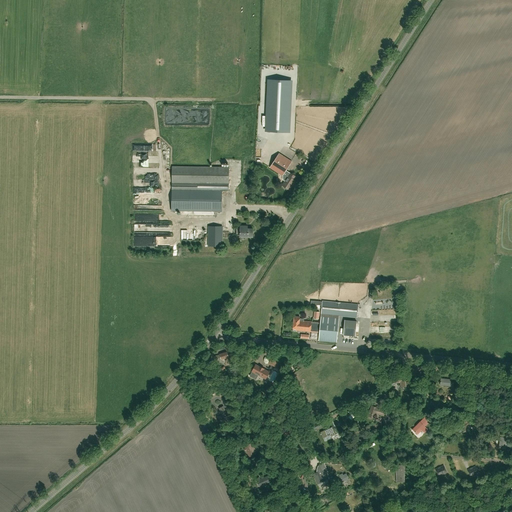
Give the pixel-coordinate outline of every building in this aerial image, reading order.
[(271,84),(266,134),(288,136),(292,86),(271,84)] [(290,174),(285,171),(291,162),(279,153),(270,168),(283,176),(283,175),(284,176),(283,177),(283,180),(285,181),(282,185),(284,187),(284,188),(287,190),(288,189),(289,190),(292,184),(293,185),(295,181),(294,180),(296,177),(290,173),(290,174)] [(229,191),(229,183),(229,167),(172,166),(172,211),(222,211),(222,191),(229,191)] [(208,226),(208,246),(222,247),(223,226),(208,226)] [(253,237),(253,229),(252,229),(246,229),(247,226),(240,226),(240,228),(236,228),(236,235),(240,235),(240,237),(241,237),(241,239),(245,239),(245,237),(252,237),(253,237)] [(296,330),(319,332),(319,341),(336,342),(339,315),(357,317),(358,304),(322,301),(320,322),(302,321),(302,319),(300,318),(300,317),(294,316),(293,329),(297,329),(296,330)] [(345,320),(345,337),(357,337),(357,320),(345,320)] [(221,359),(228,357),(227,352),(220,354),(220,355),(214,356),(216,362),(222,360),(221,359)] [(269,368),(269,370),(271,371),(272,370),(274,367),(278,369),(279,368),(277,367),(280,363),(274,360),(271,365),(269,368)] [(257,374),(265,379),(270,372),(264,369),(261,367),(260,367),(256,364),(252,371),(252,372),(250,376),(254,378),(257,374)] [(401,389),(406,388),(405,375),(400,375),(400,377),(390,378),(391,383),(400,382),(401,389)] [(440,384),(451,385),(453,386),(454,382),(451,381),(451,378),(441,377),(440,384)] [(371,405),(368,416),(373,418),(374,413),(383,415),(385,410),(376,408),(376,407),(371,405)] [(229,418),(229,417),(232,416),(229,411),(227,412),(223,406),(219,408),(223,416),(221,417),(223,421),(226,419),(227,420),(228,420),(229,420),(230,418),(229,418)] [(390,420),(393,419),(396,418),(393,410),(390,411),(391,414),(387,416),(388,419),(386,419),(387,422),(388,422),(389,424),(391,423),(390,420)] [(468,426),(468,425),(471,425),(471,420),(467,420),(461,420),(461,423),(458,423),(458,428),(462,428),(462,432),(467,432),(467,426),(468,426)] [(317,430),(316,429),(324,425),(324,423),(323,421),(312,425),(312,427),(311,427),(313,432),(317,430)] [(417,434),(421,430),(424,433),(428,430),(420,422),(413,429),(417,434)] [(332,426),(320,432),(323,438),(330,434),(331,436),(337,433),(335,428),(333,429),(332,426)] [(284,436),(286,435),(288,437),(293,434),(291,432),(289,427),(281,431),(284,436)] [(499,447),(505,448),(507,437),(501,436),(499,447)] [(252,456),(251,453),(255,451),(255,449),(253,444),(251,444),(245,446),(250,457),(252,456)] [(315,479),(317,483),(322,481),(326,480),(329,479),(326,471),(324,472),(322,467),(325,466),(324,463),(318,465),(317,470),(317,472),(314,473),(317,479),(315,479)] [(404,472),(405,472),(405,469),(404,469),(403,465),(398,465),(398,468),(396,468),(397,478),(404,478),(404,472)] [(439,476),(446,472),(443,466),(436,469),(439,476)] [(471,476),(478,473),(476,466),(468,470),(471,476)] [(343,482),(347,480),(348,483),(350,482),(349,479),(346,473),(343,475),(342,473),(340,475),(343,482)] [(268,476),(265,478),(260,480),(259,477),(256,479),(257,481),(259,486),(271,481),(268,476)]
